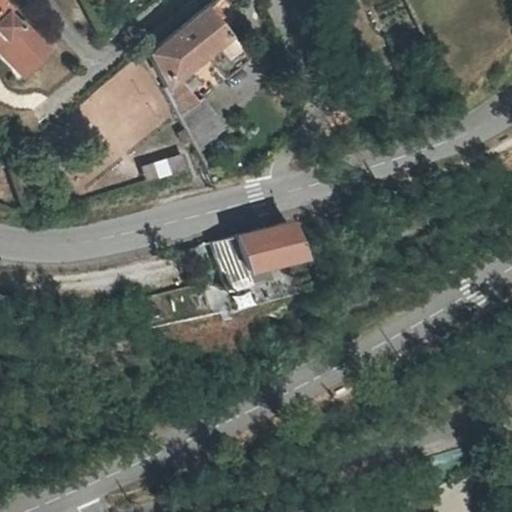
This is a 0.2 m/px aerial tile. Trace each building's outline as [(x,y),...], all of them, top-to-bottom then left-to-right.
[(6,6),(0,0),(0,44),(24,71),(46,50),(18,18),(13,23),(1,10),(6,6)] [(215,126),(201,100),(192,104),(172,76),(200,53),(219,74),(243,53),(203,4),(146,52),(162,83),(160,85),(187,140),(215,126)] [(140,174),(181,163),(178,150),(137,161),(140,174)] [(232,270),(283,255),(274,222),(223,237),(232,270)] [(365,511),(423,511),(417,502),(398,511),(379,511),(376,507),(365,511)]
